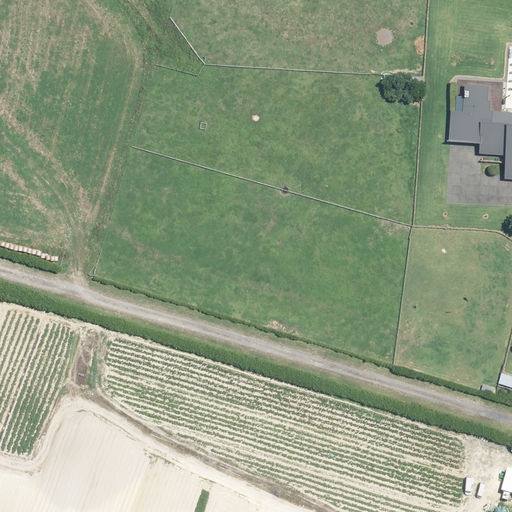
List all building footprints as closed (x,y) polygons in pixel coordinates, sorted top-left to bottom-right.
[(452,111),(449,140),(482,142),(481,162),(505,163),(504,179),(511,179),(511,111),(492,110),(492,100),(489,100),(490,86),(465,85),(463,112),(452,111)] [(511,373),(502,372),(498,389),(511,391),(511,373)] [(497,389),(483,385),(480,392),(494,397),(497,389)] [(511,483),(502,482),(501,487),(505,488),(502,500),(511,502),(511,495),(511,483)] [(503,504),(502,504),(500,503),(498,504),(497,504),(495,505),(494,506),(492,507),(492,508),(491,510),(490,511),(509,511),(510,511),(509,510),(509,508),(508,507),(506,506),(505,505),(503,504)]
